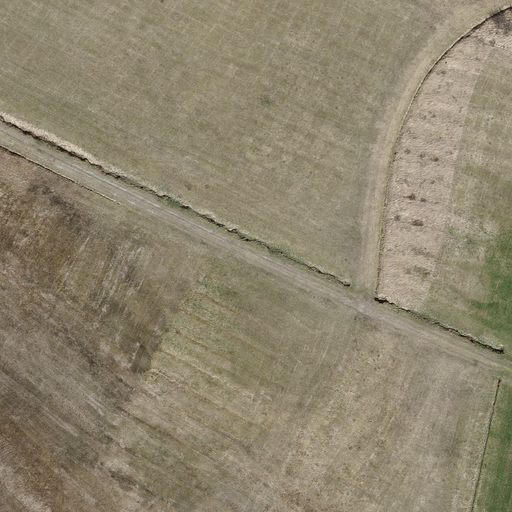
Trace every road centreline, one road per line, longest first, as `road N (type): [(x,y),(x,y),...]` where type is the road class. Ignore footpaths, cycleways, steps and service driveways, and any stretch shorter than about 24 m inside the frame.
road 1 (track): [(0,133),(156,214),(511,375)]
road 2 (track): [(503,0),(438,42),(388,128),(356,306)]
